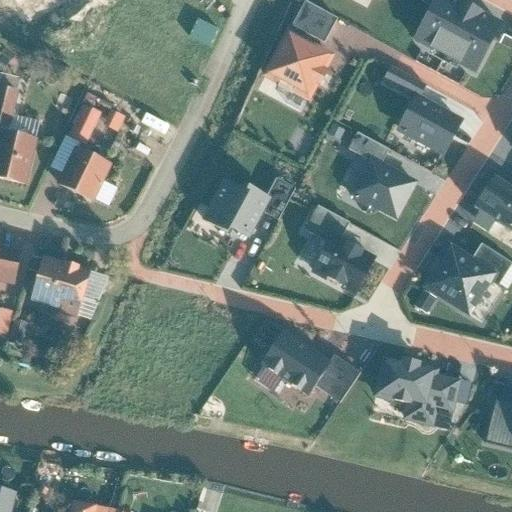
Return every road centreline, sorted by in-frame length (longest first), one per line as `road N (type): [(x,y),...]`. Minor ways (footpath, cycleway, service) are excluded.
road 1 (residential): [(256,0),(174,179),(131,231),(82,238),(0,217)]
road 2 (residential): [(504,115),(369,322)]
road 3 (residential): [(504,115),(371,44)]
road 4 (residential): [(511,357),(369,322)]
